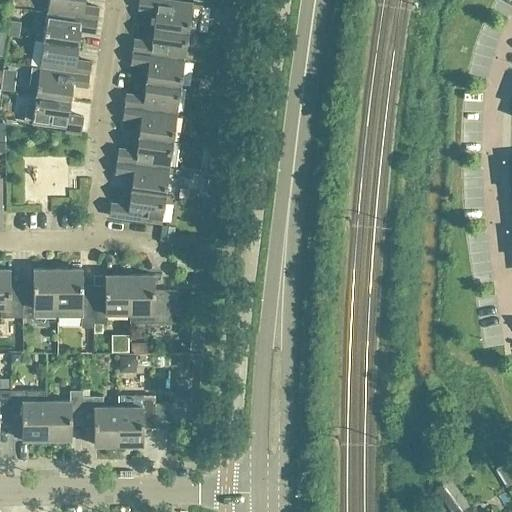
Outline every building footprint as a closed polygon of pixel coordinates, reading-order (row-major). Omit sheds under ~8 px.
[(84,4),(84,0),(48,0),(47,12),(96,19),(98,7),(84,4)] [(202,4),(192,3),(174,0),(157,0),(154,26),(198,32),(202,4)] [(95,32),(96,19),(47,12),(43,40),(78,44),(80,30),(95,32)] [(228,22),(226,33),(238,35),(240,24),(228,22)] [(9,25),(8,35),(18,36),(20,26),(9,25)] [(194,59),(198,32),(154,26),(150,53),(185,58),(194,59)] [(76,59),(78,44),(43,40),(39,67),(89,74),(91,61),(76,59)] [(181,85),(185,58),(150,53),(146,80),(181,85)] [(224,63),(221,84),(232,85),(235,65),(224,63)] [(35,94),(70,99),(72,84),(87,86),(89,74),(39,67),(30,66),(28,84),(37,85),(35,94)] [(1,84),(1,89),(14,91),(15,80),(2,79),(1,84)] [(177,112),(181,85),(146,80),(142,108),(177,112)] [(68,113),(70,99),(35,94),(34,102),(25,101),(23,118),(31,119),(30,123),(65,128),(64,133),(81,135),(83,115),(68,113)] [(20,102),(3,102),(3,116),(20,116),(20,102)] [(173,140),(177,112),(142,108),(138,135),(173,140)] [(218,133),(216,145),(224,146),(226,134),(218,133)] [(169,167),(173,140),(138,135),(134,162),(169,167)] [(165,194),(169,167),(134,162),(131,190),(165,194)] [(207,173),(206,181),(220,183),(221,175),(207,173)] [(179,186),(178,197),(188,198),(189,188),(179,186)] [(161,222),(165,194),(131,190),(127,218),(161,222)] [(161,225),(159,240),(173,241),(175,227),(161,225)] [(196,258),(194,283),(206,284),(208,259),(196,258)] [(21,316),(21,290),(10,291),(10,268),(0,268),(0,306),(1,307),(1,316),(21,316)] [(57,316),(57,306),(57,268),(33,268),(33,290),(21,290),(21,316),(34,316),(57,316)] [(93,322),(93,316),(94,290),(82,290),(82,268),(57,268),(57,306),(57,316),(81,316),(81,327),(93,326),(93,322)] [(129,312),(129,274),(105,274),(105,296),(94,296),(94,290),(93,316),(93,322),(93,326),(93,332),(101,332),(101,322),(106,322),(106,312),(129,312)] [(154,290),(154,274),(129,274),(129,312),(129,322),(178,322),(178,290),(154,290)] [(112,332),(112,349),(128,349),(128,332),(112,332)] [(11,354),(11,365),(18,365),(22,361),(22,354),(11,354)] [(135,355),(119,355),(120,373),(131,373),(136,367),(135,355)] [(0,415),(10,415),(10,390),(0,389),(0,415)] [(46,438),(46,399),(46,389),(10,390),(10,415),(22,415),(22,438),(46,438)] [(71,438),(71,415),(82,415),(82,421),(82,395),(82,389),(70,389),(70,399),(46,399),(46,438),(71,438)] [(118,444),(118,405),(103,405),(103,395),(82,395),(82,421),(94,421),(94,444),(118,444)] [(154,395),(141,395),(141,405),(118,405),(118,444),(143,444),(143,427),(154,427),(154,395)] [(511,462),(500,469),(509,484),(511,482),(511,462)] [(473,511),(450,477),(435,487),(451,511),(473,511)]
